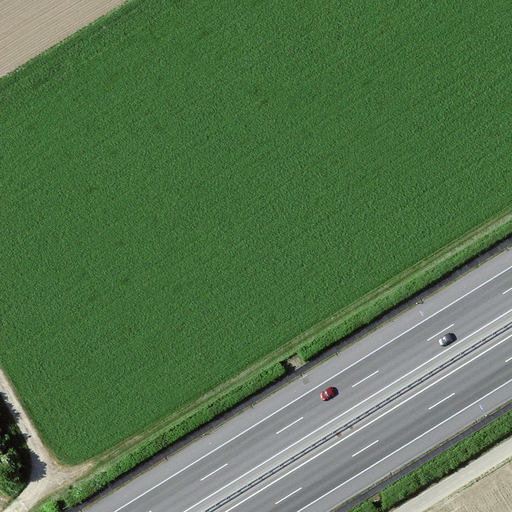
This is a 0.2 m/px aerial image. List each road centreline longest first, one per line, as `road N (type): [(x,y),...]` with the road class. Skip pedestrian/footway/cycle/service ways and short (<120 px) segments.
road 1 (motorway): [(511,287),(149,511)]
road 2 (motorway): [(262,511),(511,357)]
road 3 (track): [(0,382),(39,462),(37,483),(12,511)]
road 4 (track): [(511,446),(405,511)]
